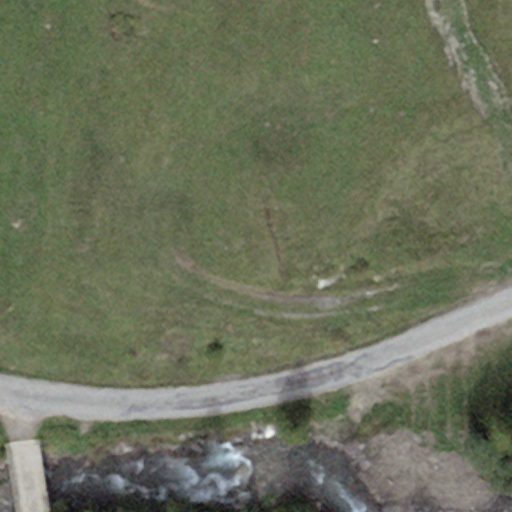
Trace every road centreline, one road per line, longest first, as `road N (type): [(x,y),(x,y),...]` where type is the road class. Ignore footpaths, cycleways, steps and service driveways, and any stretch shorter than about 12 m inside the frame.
road 1 (unclassified): [(0,390),(168,406),(260,392),(371,362),(511,303)]
road 2 (track): [(15,393),(35,511)]
